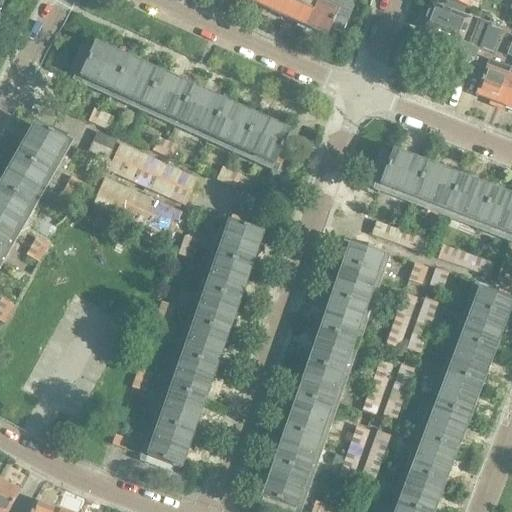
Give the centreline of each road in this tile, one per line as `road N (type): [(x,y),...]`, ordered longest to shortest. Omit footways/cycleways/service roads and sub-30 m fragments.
road 1 (residential): [(210,511),(361,93)]
road 2 (residential): [(361,93),(152,0)]
road 3 (residential): [(177,511),(98,485),(0,435)]
road 4 (residential): [(511,155),(361,93)]
road 5 (unknown): [(27,450),(93,310)]
road 6 (residential): [(0,107),(60,0)]
